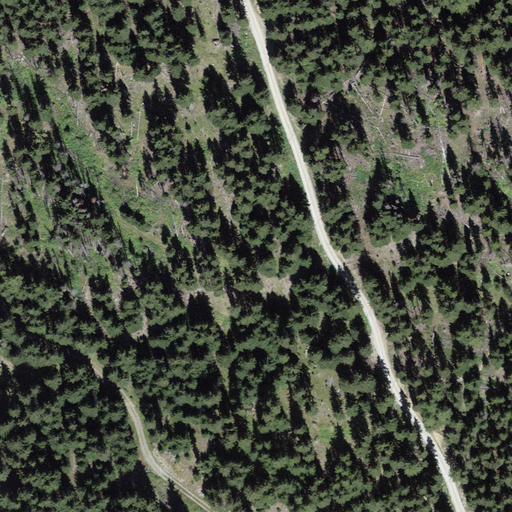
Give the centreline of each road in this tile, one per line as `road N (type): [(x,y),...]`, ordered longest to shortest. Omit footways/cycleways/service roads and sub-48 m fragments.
road 1 (track): [(245,0),(325,242),(366,306),(390,378),(461,511)]
road 2 (track): [(212,511),(148,458),(122,391),(0,296)]
